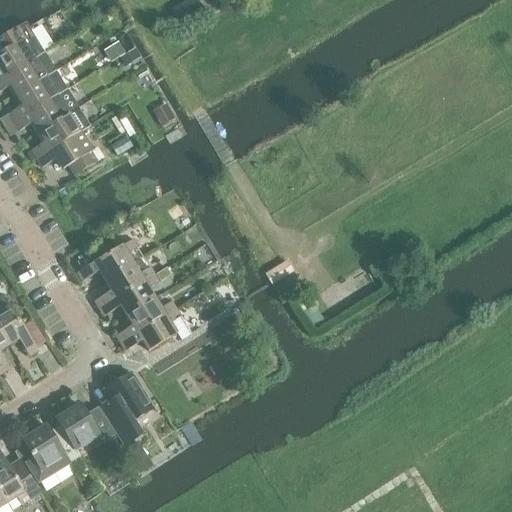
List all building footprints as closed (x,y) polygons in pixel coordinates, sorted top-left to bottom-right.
[(0,79),(43,52),(44,52),(25,22),(0,37),(0,79)] [(112,61),(125,52),(118,41),(105,50),(112,61)] [(124,65),(138,57),(133,48),(119,57),(124,65)] [(0,79),(0,91),(10,85),(16,95),(55,71),(43,52),(0,79)] [(16,95),(23,104),(8,113),(13,122),(66,89),(55,71),(16,95)] [(39,131),(68,113),(78,107),(66,89),(13,122),(19,131),(33,122),(39,131)] [(161,126),(175,118),(166,102),(152,111),(161,126)] [(36,159),(80,132),(68,113),(39,131),(45,141),(31,150),(36,159)] [(80,132),(36,159),(42,167),(56,158),(62,169),(68,165),(75,175),(97,161),(91,151),(91,150),(80,132)] [(133,238),(76,273),(82,282),(98,271),(105,282),(127,267),(143,258),(137,248),(138,247),(133,238)] [(127,267),(105,282),(110,291),(94,301),(99,309),(155,274),(150,266),(149,267),(143,258),(127,267)] [(155,274),(99,309),(103,316),(120,306),(126,316),(155,298),(149,288),(159,281),(155,274)] [(0,310),(0,330),(9,345),(18,339),(29,356),(37,350),(2,296),(0,297),(0,310)] [(155,298),(126,316),(132,325),(115,336),(121,345),(127,340),(177,309),(171,301),(161,307),(155,298)] [(303,312),(314,329),(325,322),(313,305),(303,312)] [(177,309),(127,340),(121,345),(124,351),(142,340),(148,351),(177,333),(181,340),(192,334),(177,309)] [(0,350),(9,345),(0,330),(0,370),(1,373),(8,368),(0,355),(0,350)] [(105,415),(125,446),(136,439),(127,424),(153,408),(132,374),(104,391),(115,409),(105,415)] [(75,450),(76,450),(90,440),(94,447),(114,435),(97,408),(85,415),(79,405),(56,420),(63,432),(75,450)] [(75,450),(63,432),(53,438),(46,426),(22,441),(34,459),(25,464),(38,483),(80,456),(76,450),(75,450)] [(18,461),(8,467),(0,454),(0,495),(6,505),(16,499),(23,509),(41,498),(18,461)]
